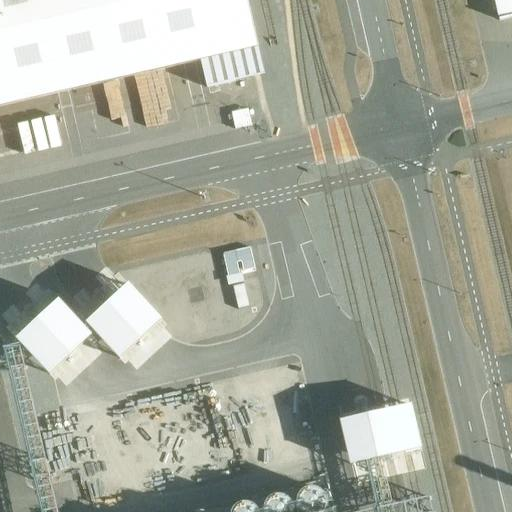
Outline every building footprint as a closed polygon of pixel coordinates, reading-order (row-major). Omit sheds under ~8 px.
[(207,89),(255,78),(237,0),(0,0),(0,108),(201,62),(207,89)] [(511,0),(494,0),(498,20),(511,16),(511,0)] [(244,112),(232,115),(236,131),(249,127),(244,112)] [(43,119),(49,151),(60,149),(54,117),(43,119)] [(226,282),(255,275),(249,249),(220,255),(226,282)] [(35,433),(18,335),(63,388),(97,359),(93,335),(114,359),(164,317),(130,278),(83,317),(65,296),(51,299),(34,313),(25,315),(14,324),(15,333),(1,336),(13,407),(35,433)]
